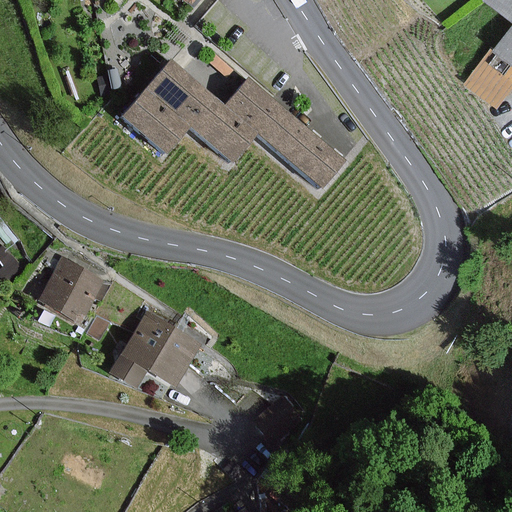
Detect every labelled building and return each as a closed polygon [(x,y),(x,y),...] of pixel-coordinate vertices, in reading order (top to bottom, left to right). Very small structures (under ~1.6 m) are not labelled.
[(511,0),(498,0),(511,10),(511,38),(503,51),(496,46),(469,82),(500,105),(511,89),(511,0)] [(192,123),(235,158),(257,131),(323,186),(345,159),(339,153),(311,130),(249,79),(226,106),(193,78),(173,61),(151,88),(128,115),(170,149),(192,123)] [(108,282),(65,258),(42,301),(85,324),(108,282)] [(204,345),(150,313),(114,373),(141,389),(151,371),(179,388),(204,345)] [(290,399),(255,424),(272,448),(307,423),(290,399)]
